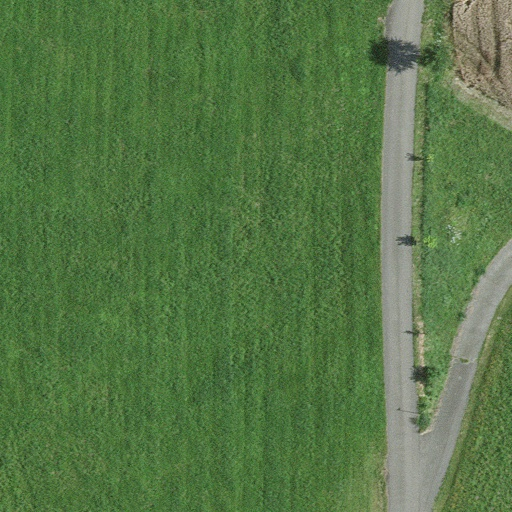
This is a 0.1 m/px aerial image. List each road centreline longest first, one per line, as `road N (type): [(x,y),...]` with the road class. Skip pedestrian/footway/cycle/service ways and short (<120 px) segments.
road 1 (unclassified): [(407,0),(395,158),(404,511)]
road 2 (track): [(406,511),(433,475),(477,312),(511,262)]
